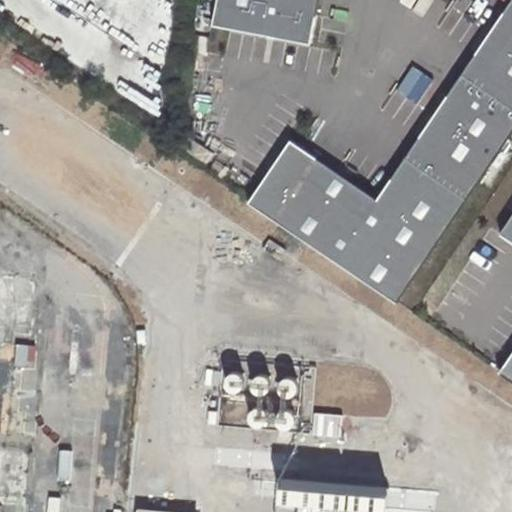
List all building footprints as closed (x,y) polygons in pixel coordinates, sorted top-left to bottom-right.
[(214,0),(209,27),(307,47),(316,0),(214,0)] [(246,203),(393,302),(511,127),(511,0),(509,0),(373,201),(290,140),(246,203)] [(410,65),(383,118),(407,130),(434,77),(410,65)] [(258,249),(278,261),(285,250),(266,236),(258,249)] [(0,432),(16,433),(19,344),(0,343),(0,432)] [(314,412),(312,438),(339,441),(342,414),(314,412)] [(342,511),(345,485),(270,480),(267,511),(342,511)]
